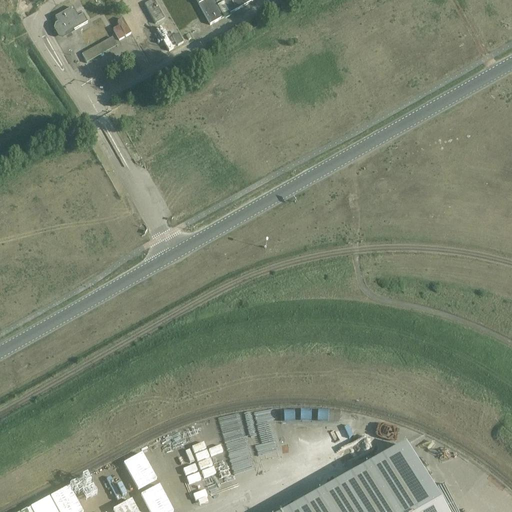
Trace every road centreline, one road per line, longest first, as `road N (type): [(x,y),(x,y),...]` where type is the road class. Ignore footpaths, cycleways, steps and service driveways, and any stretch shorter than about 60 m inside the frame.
road 1 (unclassified): [(0,352),(511,63)]
road 2 (track): [(511,346),(461,318),(379,301),(361,285),(356,254)]
